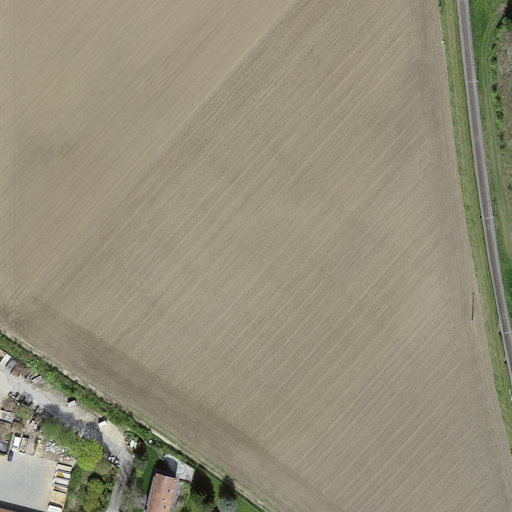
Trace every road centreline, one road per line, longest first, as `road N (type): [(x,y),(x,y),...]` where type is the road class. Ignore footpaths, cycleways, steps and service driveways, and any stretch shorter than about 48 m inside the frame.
road 1 (track): [(511,420),(463,158),(447,0)]
road 2 (track): [(0,327),(270,511)]
road 3 (track): [(511,5),(487,27),(482,60),(511,263)]
